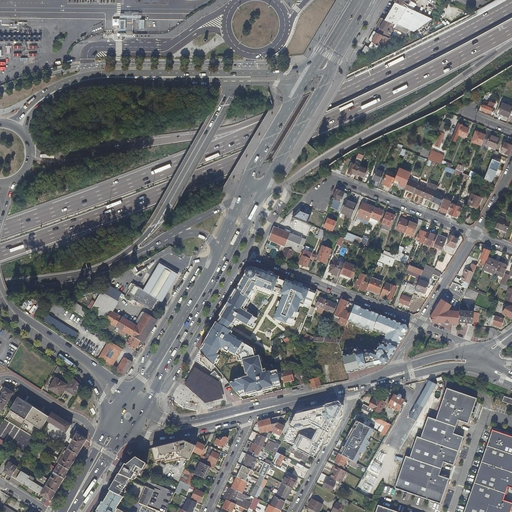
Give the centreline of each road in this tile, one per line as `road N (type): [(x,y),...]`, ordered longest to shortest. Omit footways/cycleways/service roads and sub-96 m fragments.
road 1 (motorway): [(0,252),(233,163),(511,29)]
road 2 (motorway): [(284,121),(0,230)]
road 3 (motorway): [(259,195),(440,93),(511,42)]
road 4 (motorway): [(284,121),(65,155),(30,151)]
road 5 (motorway): [(511,5),(284,121)]
road 6 (primary): [(25,135),(38,104),(80,83),(236,83)]
road 7 (motorway): [(109,264),(155,225),(236,83)]
road 8 (primary): [(156,382),(250,213)]
road 9 (residential): [(246,251),(418,323)]
road 10 (secondary): [(321,395),(174,421),(141,406)]
road 11 (residential): [(318,199),(330,178),(474,234)]
road 12 (primary): [(218,254),(128,397)]
road 13 (residential): [(156,382),(167,383),(246,251)]
road 14 (primary): [(243,72),(83,76)]
road 15 (unclassified): [(202,26),(173,47),(93,50),(83,76)]
road 16 (residential): [(293,511),(359,386)]
road 17 (primary): [(264,184),(328,71)]
road 18 (primary): [(28,325),(97,387),(113,418)]
road 19 (secondary): [(127,426),(186,431),(251,417)]
road 20 (primary): [(128,397),(28,325)]
road 21 (residential): [(0,381),(81,417),(98,441)]
